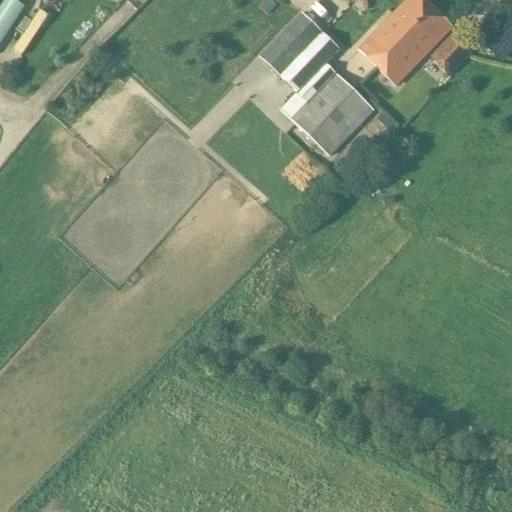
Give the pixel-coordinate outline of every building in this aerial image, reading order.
[(11,0),(6,0),(0,9),(0,43),(24,8),(11,0)] [(408,0),(359,51),(393,84),(449,28),(420,0),(408,0)] [(260,59),(296,95),(279,111),(329,159),(374,113),(327,67),(341,52),(302,16),(260,59)] [(498,60),(511,44),(511,22),(508,19),(483,48),(498,60)] [(450,32),(428,57),(450,76),(472,52),(450,32)] [(396,128),(384,116),(378,122),(390,133),(396,128)]
